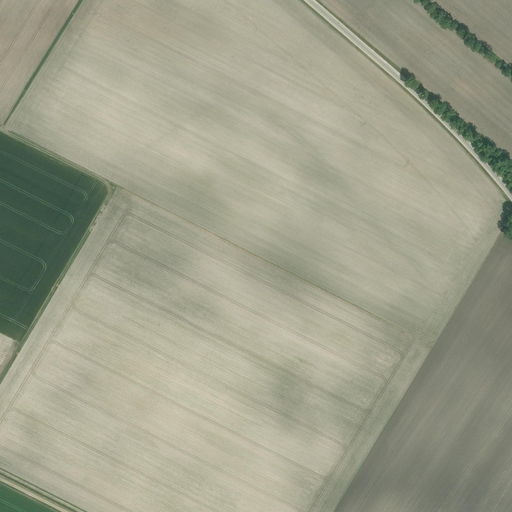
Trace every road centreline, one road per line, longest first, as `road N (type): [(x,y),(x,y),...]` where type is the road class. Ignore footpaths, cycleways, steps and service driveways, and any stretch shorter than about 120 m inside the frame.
road 1 (tertiary): [(511,195),(416,92),(309,0)]
road 2 (track): [(0,128),(109,181)]
